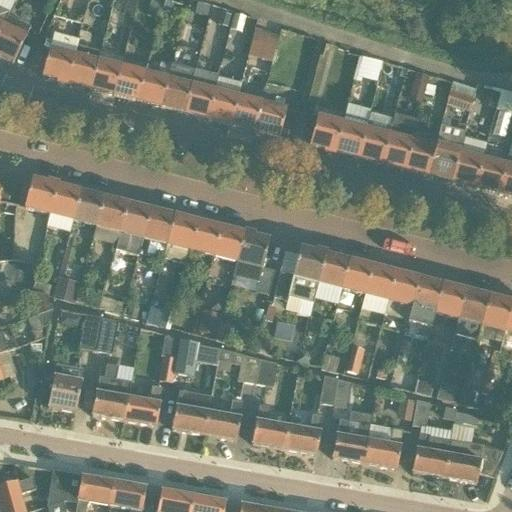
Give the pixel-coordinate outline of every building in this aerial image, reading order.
[(0,0),(0,4),(16,10),(19,0),(0,0)] [(0,31),(7,19),(8,15),(0,10),(0,31)] [(237,13),(232,29),(243,33),(249,17),(237,13)] [(7,19),(0,31),(0,58),(12,65),(25,38),(24,37),(28,29),(7,19)] [(255,31),(248,57),(270,64),(278,38),(255,31)] [(45,41),(43,48),(48,51),(41,79),(56,83),(56,85),(66,88),(67,85),(76,48),(78,41),(54,35),(52,43),(45,41)] [(327,45),(325,55),(347,59),(349,49),(327,45)] [(67,85),(90,91),(99,53),(76,48),(67,85)] [(90,91),(114,97),(123,60),(99,53),(90,91)] [(123,60),(114,97),(137,103),(147,64),(146,64),(146,65),(123,60)] [(159,68),(147,64),(137,103),(160,109),(171,68),(160,65),(159,68)] [(160,109),(161,109),(183,115),(194,72),(195,71),(171,65),(171,68),(160,109)] [(194,72),(183,115),(206,121),(217,79),(217,78),(194,72)] [(217,79),(206,121),(230,127),(237,98),(241,85),(217,79)] [(444,106),(468,113),(475,91),(452,83),(444,106)] [(511,91),(485,84),(480,103),(511,111),(511,91)] [(285,112),(288,100),(263,94),(261,104),(253,133),(252,136),(262,138),(263,136),(278,140),(285,112)] [(230,127),(253,133),(261,104),(237,98),(230,127)] [(345,112),(344,111),(322,105),(318,119),(317,119),(309,148),(324,151),(324,154),(334,157),(334,154),(343,119),(345,112)] [(365,131),(366,125),(343,119),(334,154),(357,160),(365,131)] [(391,123),(387,137),(389,137),(381,166),(404,172),(411,143),(412,143),(415,130),(391,123)] [(434,149),(426,178),(450,184),(462,139),(463,134),(447,129),(440,128),(434,149)] [(357,160),(381,166),(389,137),(387,137),(365,131),(357,160)] [(462,139),(450,184),(474,190),(482,161),(481,161),(485,145),(462,139)] [(404,172),(426,178),(434,149),(412,143),(411,143),(404,172)] [(506,167),(498,196),(511,199),(511,147),(510,147),(506,167)] [(482,161),(474,190),(498,196),(506,167),(482,161)] [(24,210),(48,216),(56,185),(47,183),(46,185),(31,181),(24,210)] [(57,185),(56,185),(48,216),(73,222),(80,194),(57,188),(57,185)] [(73,222),(95,228),(96,228),(104,200),(80,194),(73,222)] [(120,234),(127,206),(104,200),(96,228),(120,234)] [(120,234),(116,247),(115,252),(125,254),(137,258),(142,240),(143,240),(151,212),(127,206),(120,234)] [(151,212),(143,240),(166,246),(173,218),(151,212)] [(163,261),(185,266),(196,224),(173,218),(166,246),(167,246),(163,261)] [(220,230),(196,224),(185,266),(186,266),(190,252),(199,254),(212,257),(220,230)] [(243,236),(220,230),(212,257),(236,263),(244,233),(243,233),(243,236)] [(236,263),(233,278),(257,284),(255,294),(268,297),(274,273),(261,270),(268,242),(253,238),(254,236),(244,233),(236,263)] [(312,305),(318,284),(316,284),(324,254),(315,251),(314,254),(299,250),(292,278),(280,275),(273,300),(286,303),(287,299),(312,305)] [(325,254),(324,254),(316,284),(318,284),(340,290),(347,262),(325,257),(325,254)] [(347,262),(340,290),(364,296),(371,269),(347,262)] [(395,275),(371,269),(364,296),(388,302),(395,275)] [(418,281),(395,275),(388,302),(411,308),(418,281)] [(74,306),(80,284),(57,278),(51,300),(74,306)] [(442,287),(418,281),(411,308),(435,314),(442,287)] [(458,320),(465,293),(442,287),(435,314),(458,320)] [(75,303),(99,310),(102,298),(78,292),(75,303)] [(488,299),(465,293),(458,320),(481,326),(488,299)] [(511,305),(511,304),(488,299),(481,326),(478,338),(501,344),(504,332),(511,305)] [(268,307),(264,321),(272,323),(275,308),(268,307)] [(94,354),(100,326),(101,321),(85,317),(78,350),(94,354)] [(219,325),(215,342),(229,345),(233,328),(219,325)] [(116,329),(101,326),(96,353),(111,356),(116,329)] [(345,374),(356,377),(364,352),(352,348),(345,374)] [(299,350),(295,364),(307,367),(310,359),(306,352),(299,350)] [(258,361),(219,351),(216,371),(229,374),(230,365),(240,367),(237,383),(253,386),(258,361)] [(161,381),(173,383),(177,358),(165,356),(161,381)] [(498,356),(492,379),(500,381),(502,372),(499,371),(503,357),(498,356)] [(258,361),(253,386),(272,389),(276,366),(258,361)] [(106,366),(103,380),(98,379),(91,418),(122,423),(127,400),(130,385),(115,382),(117,368),(106,366)] [(53,379),(52,379),(47,409),(75,415),(80,384),(82,372),(55,367),(53,379)] [(376,379),(385,381),(387,373),(378,371),(376,379)] [(318,406),(332,408),(336,383),(337,383),(337,382),(323,378),(318,406)] [(337,383),(336,383),(332,408),(345,411),(350,386),(337,383)] [(441,387),(437,400),(453,404),(456,391),(441,387)] [(127,400),(122,423),(155,429),(162,390),(151,388),(148,404),(127,400)] [(460,406),(473,409),(478,393),(465,389),(460,406)] [(203,438),(207,414),(186,410),(189,395),(178,393),(171,432),(203,438)] [(495,402),(486,400),(483,412),(492,414),(495,402)] [(411,424),(414,404),(399,401),(395,421),(411,424)] [(203,438),(235,444),(242,404),(231,402),(228,418),(207,414),(203,438)] [(411,475),(443,480),(449,442),(451,433),(425,429),(429,407),(416,403),(411,428),(419,430),(411,475)] [(282,452),(287,428),(266,424),(268,409),(258,407),(251,446),(282,452)] [(442,421),(453,423),(455,414),(455,413),(444,411),(442,421)] [(455,414),(453,423),(468,425),(470,417),(455,414)] [(287,428),(282,452),(315,458),(322,419),(311,417),(308,432),(287,428)] [(331,461),(363,467),(369,427),(338,421),(331,461)] [(369,427),(363,467),(395,472),(402,433),(369,427)] [(449,442),(443,480),(475,486),(477,475),(493,480),(502,454),(487,448),(482,447),(481,448),(449,442)] [(65,503),(66,504),(71,476),(52,473),(48,493),(46,509),(65,503)] [(85,511),(87,504),(108,508),(113,484),(71,476),(66,504),(76,505),(74,511),(85,511)] [(0,511),(23,511),(19,495),(34,491),(32,481),(16,485),(0,489),(0,511)] [(141,511),(145,489),(113,484),(108,508),(130,511),(129,511),(141,511)] [(189,511),(192,498),(160,492),(156,511),(189,511)] [(192,498),(189,511),(223,511),(225,504),(192,498)]
